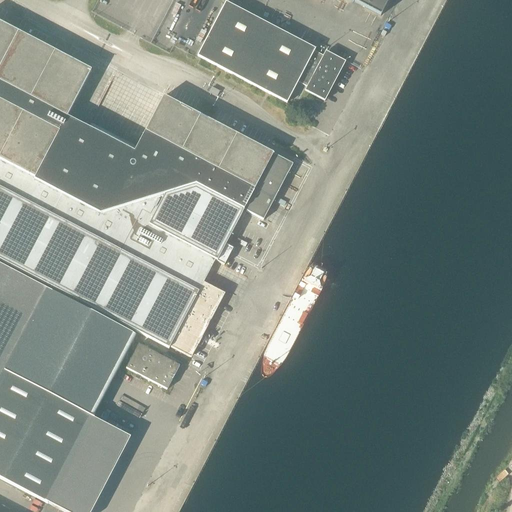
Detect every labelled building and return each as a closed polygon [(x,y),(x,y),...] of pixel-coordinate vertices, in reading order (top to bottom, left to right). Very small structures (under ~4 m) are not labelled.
[(348,0),(380,16),(388,0),(348,0)] [(225,3),(197,57),(286,103),(297,82),(322,96),(339,64),(314,51),(314,50),(225,3)] [(21,17),(16,14),(12,20),(18,23),(21,17)] [(216,263),(227,243),(243,210),(263,221),(292,165),(163,97),(134,153),(67,118),(91,71),(0,23),(0,260),(169,349),(169,347),(203,283),(214,263),(216,263)] [(233,249),(227,243),(216,263),(224,266),(233,249)] [(17,276),(5,298),(28,310),(39,288),(17,276)] [(169,347),(190,358),(191,358),(224,294),(203,283),(169,347)] [(0,378),(0,479),(47,504),(135,336),(50,291),(47,289),(0,378)] [(179,366),(138,345),(125,369),(167,390),(179,366)]
